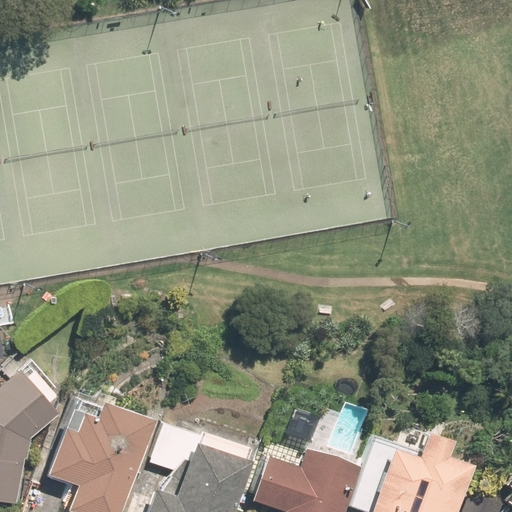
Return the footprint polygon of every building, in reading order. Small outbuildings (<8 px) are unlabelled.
[(3,368),(0,370),(0,499),(10,500),(17,437),(44,413),(3,368)] [(114,511),(144,418),(88,401),(83,416),(57,408),(35,475),(67,485),(58,511),(61,511),(60,511),(114,511)] [(225,511),(241,461),(237,459),(241,446),(155,419),(142,461),(175,472),(168,496),(145,489),(138,511),(225,511)] [(444,511),(460,464),(434,455),(439,441),(412,432),(407,447),(366,434),(342,506),(358,511),(444,511)] [(332,511),(347,465),(293,448),(288,465),(252,454),(238,500),(274,511),(273,511),(332,511)] [(461,491),(453,511),(490,511),(494,504),(461,491)]
